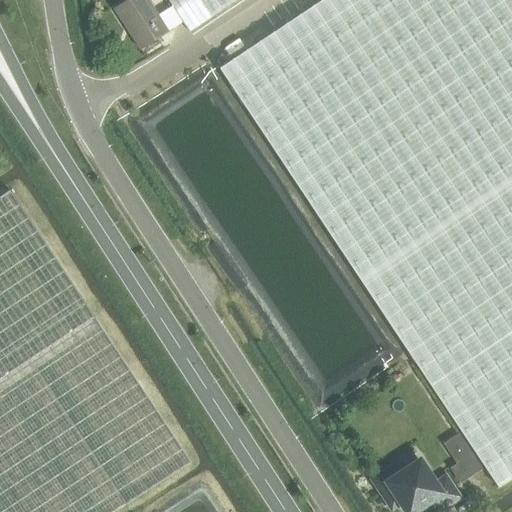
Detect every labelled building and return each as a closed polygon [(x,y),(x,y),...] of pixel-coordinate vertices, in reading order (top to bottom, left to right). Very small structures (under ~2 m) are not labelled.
[(166,32),(156,16),(145,0),(132,0),(114,12),(140,51),(167,34),(166,32)] [(166,0),(171,6),(170,7),(156,16),(166,32),(173,28),(182,23),(189,34),(238,0),(166,0)] [(511,0),(324,0),(220,70),(499,489),(511,480),(511,0)] [(0,511),(116,511),(190,465),(102,332),(9,192),(0,197),(0,511)] [(395,374),(386,379),(391,387),(399,381),(395,374)] [(459,484),(481,470),(471,454),(449,469),(459,484)] [(399,506),(402,511),(445,511),(463,501),(447,476),(436,483),(421,460),(398,475),(393,468),(371,481),(391,511),(399,506)]
